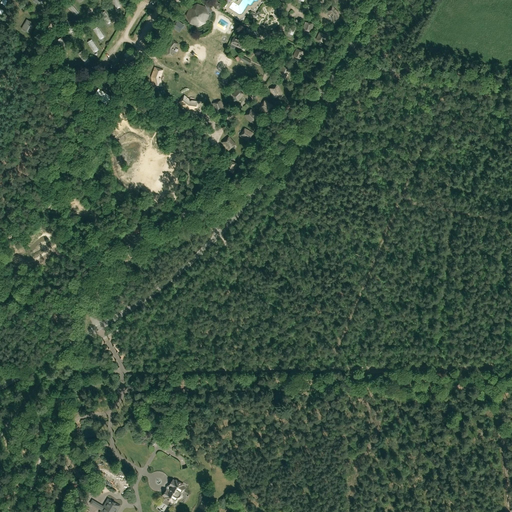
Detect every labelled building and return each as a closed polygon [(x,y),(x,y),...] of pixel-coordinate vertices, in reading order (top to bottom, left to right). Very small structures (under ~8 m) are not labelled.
[(212,0),(214,1),(215,1),(216,3),(215,4),(214,6),(216,9),(218,10),(220,9),(221,6),(220,4),(218,3),(217,0),(216,0),(212,0)] [(71,3),(67,7),(74,15),(78,12),(71,3)] [(197,4),(189,7),(186,15),(188,20),(190,24),(198,27),(206,23),(207,19),(209,20),(210,19),(212,14),(211,14),(212,12),(212,10),(211,7),(210,7),(205,5),(205,7),(197,4)] [(338,13),(332,7),(328,11),(332,16),(332,17),(334,23),(340,21),(338,13)] [(105,11),(101,14),(107,24),(112,21),(105,11)] [(221,19),(220,22),(229,27),(230,24),(221,19)] [(32,22),(27,20),(22,29),(30,34),(34,26),(31,24),(32,22)] [(66,21),(62,24),(69,33),(73,29),(66,21)] [(177,21),(172,27),(179,32),(184,26),(177,21)] [(303,30),(311,32),(313,24),(305,22),(303,30)] [(98,26),(93,29),(99,38),(104,36),(98,26)] [(298,28),(292,26),(289,32),(295,35),(298,28)] [(324,43),(327,36),(319,32),(316,39),(324,43)] [(230,44),(242,49),(245,41),(234,36),(230,44)] [(61,38),(57,40),(62,50),(67,47),(61,38)] [(92,40),(87,43),(94,52),(98,48),(92,40)] [(167,47),(166,55),(172,56),(173,50),(174,49),(177,44),(172,40),(167,47)] [(301,60),(304,52),(296,49),(293,57),(301,60)] [(82,51),(78,54),(84,63),(89,59),(82,51)] [(242,55),(240,60),(249,65),(251,60),(242,55)] [(287,77),(290,69),(284,66),(280,74),(287,77)] [(160,78),(163,70),(155,68),(151,77),(153,88),(161,86),(160,79),(160,78)] [(277,85),(269,89),(274,98),(282,94),(277,85)] [(238,101),(244,95),(237,89),(232,94),(238,101)] [(184,96),(179,103),(187,109),(197,111),(199,102),(191,101),(190,101),(184,96)] [(220,101),(212,103),(215,111),(223,109),(220,101)] [(264,101),(259,108),(267,114),(273,107),(264,101)] [(251,110),(244,116),(251,123),(258,117),(251,110)] [(244,129),(240,136),(248,142),(253,134),(244,129)] [(229,137),(222,143),(228,150),(235,145),(229,137)] [(228,161),(224,170),(232,173),(237,164),(228,161)] [(136,226),(133,226),(134,233),(135,237),(145,235),(145,231),(144,231),(143,226),(136,227),(136,226)] [(184,484),(176,479),(175,480),(173,479),(169,485),(168,485),(166,489),(162,496),(164,497),(164,498),(172,503),(173,502),(175,504),(176,502),(177,503),(185,489),(184,488),(185,487),(183,485),(184,484)] [(107,498),(99,511),(117,511),(121,506),(107,498)]
